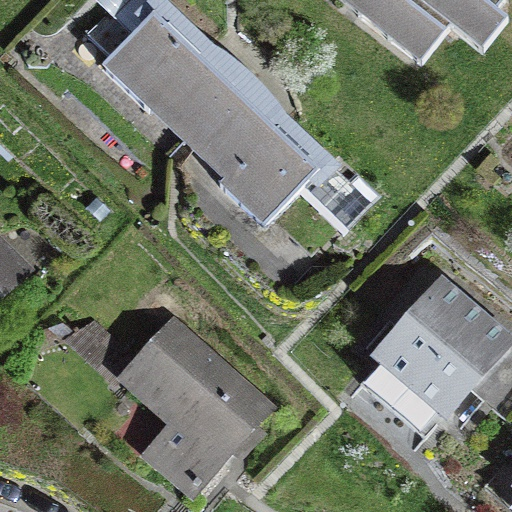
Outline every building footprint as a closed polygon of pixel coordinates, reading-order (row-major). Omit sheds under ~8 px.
[(210,50),(158,0),(140,19),(146,24),(102,70),(149,114),(159,103),(194,135),(232,95),(198,63),(210,50)] [(343,0),(423,63),(450,30),(482,55),(507,22),(496,13),(505,2),(503,0),(343,0)] [(234,173),(219,188),(264,232),(312,182),(317,187),(335,169),(283,120),(271,133),(237,101),(199,140),(234,173)] [(0,249),(0,297),(24,274),(0,249)] [(508,343),(443,287),(379,362),(444,418),(508,343)] [(173,324),(122,382),(173,428),(146,459),(193,500),(272,412),(173,324)] [(94,325),(75,339),(104,366),(114,345),(94,325)]
